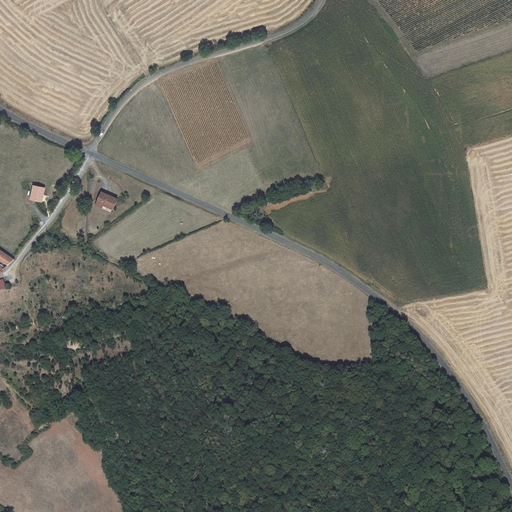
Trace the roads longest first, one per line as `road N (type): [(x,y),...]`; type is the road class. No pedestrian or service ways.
road 1 (tertiary): [(511,486),(448,370),(352,278),(89,153)]
road 2 (unclassified): [(322,0),(296,26),(156,75),(114,113),(89,153)]
road 3 (unclassified): [(89,153),(52,217),(0,276)]
